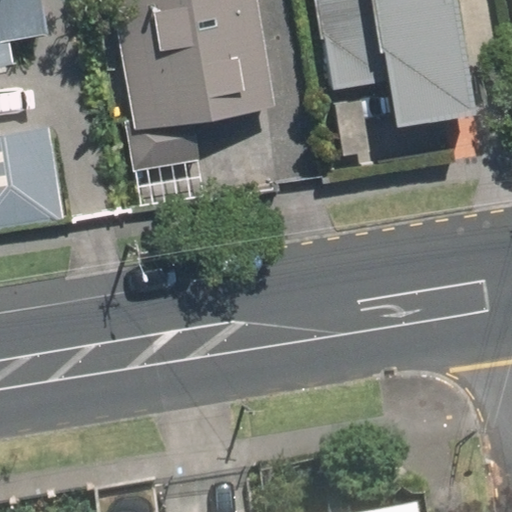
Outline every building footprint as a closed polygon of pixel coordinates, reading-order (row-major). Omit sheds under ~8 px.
[(0,0),(0,67),(34,63),(25,0),(0,0)] [(108,0),(129,127),(130,127),(143,203),(202,193),(189,118),(265,104),(247,0),(108,0)] [(302,0),(329,165),(377,161),(372,134),(457,120),(437,0),(302,0)] [(0,231),(65,220),(51,122),(0,130),(0,231)] [(419,511),(417,501),(348,511),(419,511)]
